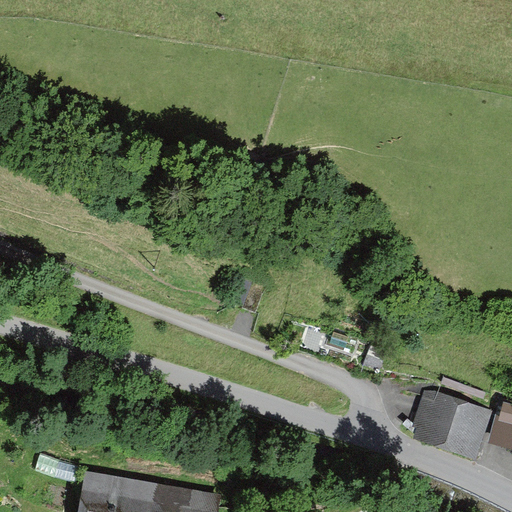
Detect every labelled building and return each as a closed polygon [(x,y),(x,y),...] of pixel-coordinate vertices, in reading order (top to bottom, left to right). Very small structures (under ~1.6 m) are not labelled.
[(390,358),(368,349),(358,372),(380,381),(390,358)] [(489,411),(427,391),(412,439),(474,458),(489,411)] [(511,406),(503,403),(489,444),(511,452),(511,406)] [(40,453),(36,469),(77,480),(81,464),(40,453)] [(212,511),(214,505),(90,484),(85,511),(212,511)]
